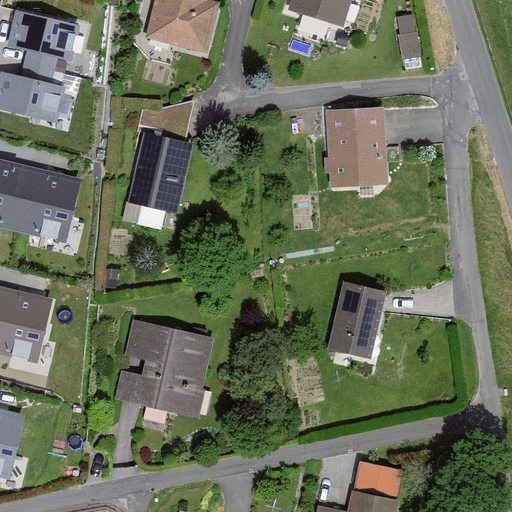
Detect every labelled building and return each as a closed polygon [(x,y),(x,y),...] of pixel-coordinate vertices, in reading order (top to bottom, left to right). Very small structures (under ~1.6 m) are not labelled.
[(156,0),(146,41),(207,57),(220,7),(208,4),(209,0),(156,0)] [(350,0),(290,0),(287,10),(342,27),(350,0)] [(69,22),(5,8),(0,29),(0,43),(22,48),(48,55),(61,57),(69,22)] [(415,12),(398,14),(403,57),(420,54),(415,12)] [(48,55),(22,48),(15,73),(41,80),(48,55)] [(15,73),(0,70),(0,108),(45,119),(53,82),(41,80),(15,73)] [(384,109),(326,111),(330,186),(387,183),(384,109)] [(192,141),(144,130),(128,199),(176,210),(192,141)] [(70,170),(0,155),(0,225),(55,238),(70,170)] [(386,292),(344,283),(328,349),(370,359),(386,292)] [(41,297),(0,287),(0,354),(26,361),(41,297)] [(216,339),(134,321),(127,355),(145,359),(141,377),(121,373),(115,401),(199,419),(216,339)] [(0,469),(13,410),(0,407),(0,469)] [(360,463),(355,492),(398,500),(403,470),(360,463)] [(355,492),(351,492),(347,511),(318,506),(316,511),(395,511),(398,500),(355,492)]
